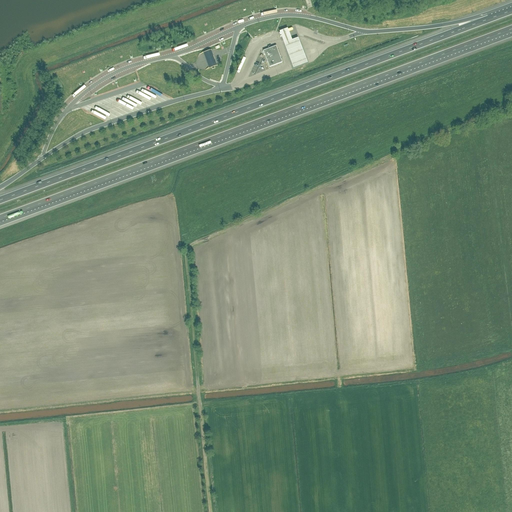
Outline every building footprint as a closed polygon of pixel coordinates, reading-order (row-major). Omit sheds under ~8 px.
[(288,27),(280,30),(294,67),(308,61),(298,36),(292,38),(288,27)] [(276,45),(263,50),(269,67),(282,62),(276,45)] [(211,50),(203,53),(206,60),(209,68),(217,65),(214,57),(211,50)] [(111,79),(113,82),(121,76),(118,73),(111,79)] [(111,116),(112,113),(99,107),(98,110),(111,116)] [(27,188),(41,182),(40,178),(26,184),(27,188)]
